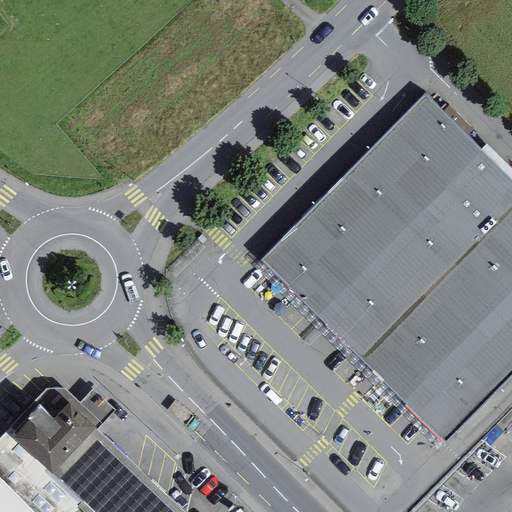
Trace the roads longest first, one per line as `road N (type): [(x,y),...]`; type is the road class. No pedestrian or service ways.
road 1 (secondary): [(182,173),(368,0)]
road 2 (primary): [(186,398),(298,511)]
